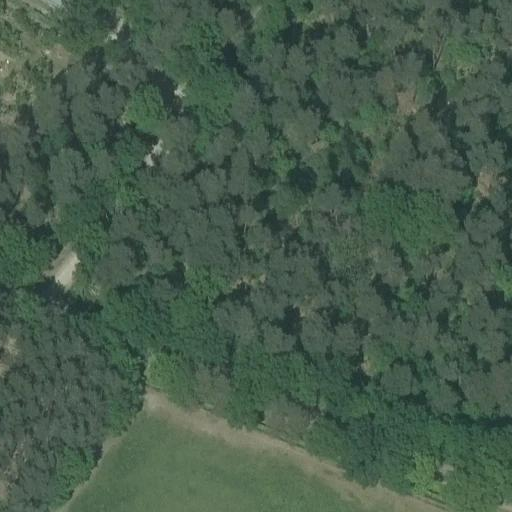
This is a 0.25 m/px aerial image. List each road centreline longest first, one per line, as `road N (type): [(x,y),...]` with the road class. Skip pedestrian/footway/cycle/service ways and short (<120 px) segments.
road 1 (unclassified): [(0,299),(511,502)]
road 2 (track): [(39,315),(279,0)]
